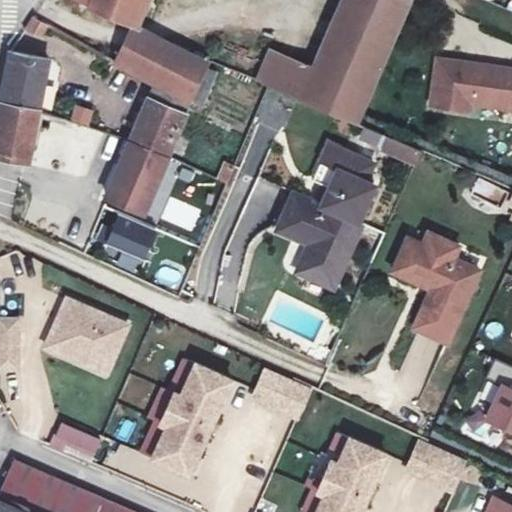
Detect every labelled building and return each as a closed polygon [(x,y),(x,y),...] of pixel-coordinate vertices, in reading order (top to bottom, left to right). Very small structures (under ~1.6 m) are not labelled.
[(72,0),(135,25),(139,26),(150,0),(72,0)] [(342,0),(300,98),(357,122),(411,0),(342,0)] [(49,27),(35,19),(26,32),(43,38),(49,27)] [(135,25),(116,63),(156,81),(194,99),(210,63),(139,26),(135,25)] [(41,111),(50,59),(12,52),(1,104),(40,111),(41,111)] [(511,66),(441,55),(433,101),(454,105),(455,98),(475,101),(511,107),(511,66)] [(194,99),(156,81),(131,138),(170,155),(194,99)] [(475,101),(455,98),(454,105),(473,109),(475,101)] [(0,156),(32,160),(41,111),(40,111),(1,104),(0,110),(0,156)] [(91,123),(93,107),(74,105),(72,121),(91,123)] [(90,178),(100,127),(43,115),(33,166),(90,178)] [(382,133),(368,127),(363,139),(377,145),(382,133)] [(391,137),(386,148),(419,162),(424,151),(391,137)] [(144,212),(170,155),(131,138),(107,196),(144,212)] [(325,184),(317,201),(322,204),(339,168),(330,165),(339,146),(330,142),(313,178),(325,184)] [(339,168),(322,204),(359,221),(376,185),(368,181),(376,163),(339,146),(330,165),(339,168)] [(479,177),(471,191),(496,205),(504,191),(479,177)] [(511,218),(511,187),(511,188),(501,214),(511,218)] [(295,191),(283,219),(315,233),(310,243),(298,270),(334,286),(363,223),(359,221),(322,204),(317,201),(295,191)] [(143,270),(155,228),(101,213),(89,254),(143,270)] [(278,228),(310,243),(315,233),(283,219),(278,228)] [(423,243),(408,236),(393,270),(407,276),(405,282),(429,293),(431,287),(436,289),(419,328),(447,340),(480,269),(454,256),(460,244),(429,231),(423,243)] [(165,262),(158,283),(175,289),(182,269),(165,262)] [(407,276),(393,270),(388,281),(425,297),(412,324),(419,328),(436,289),(431,287),(429,293),(405,282),(407,276)] [(62,292),(38,351),(108,379),(132,320),(62,292)] [(168,423),(154,455),(190,471),(231,376),(196,360),(182,392),(175,390),(161,421),(168,423)] [(511,368),(507,366),(481,420),(511,434),(511,368)] [(265,367),(253,395),(267,401),(279,374),(265,367)] [(279,374),(267,401),(297,414),(309,387),(279,374)] [(132,445),(143,425),(124,415),(113,434),(132,445)] [(51,445),(95,459),(102,436),(58,421),(51,445)] [(325,493),(316,511),(360,511),(386,453),(350,436),(339,462),(332,459),(318,489),(325,493)] [(407,470),(421,476),(434,447),(420,441),(407,470)] [(421,476),(454,490),(467,461),(434,447),(421,476)] [(0,493),(0,511),(131,511),(14,462),(0,493)] [(511,511),(511,503),(493,495),(485,511),(511,511)]
